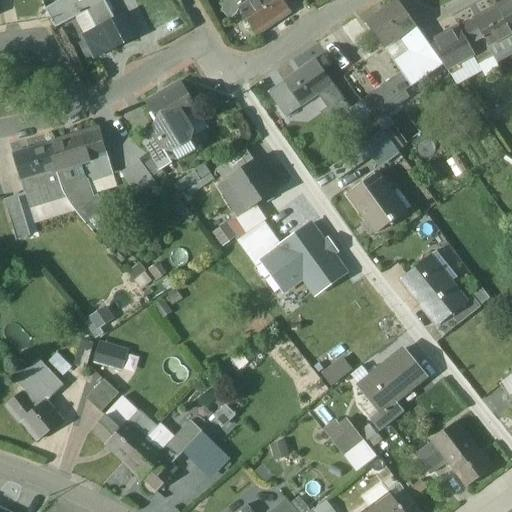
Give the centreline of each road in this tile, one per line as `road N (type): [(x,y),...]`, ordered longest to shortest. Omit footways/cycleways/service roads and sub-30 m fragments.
road 1 (residential): [(233,80),(359,260),(511,448)]
road 2 (residential): [(205,34),(78,109)]
road 3 (residential): [(352,0),(233,80)]
